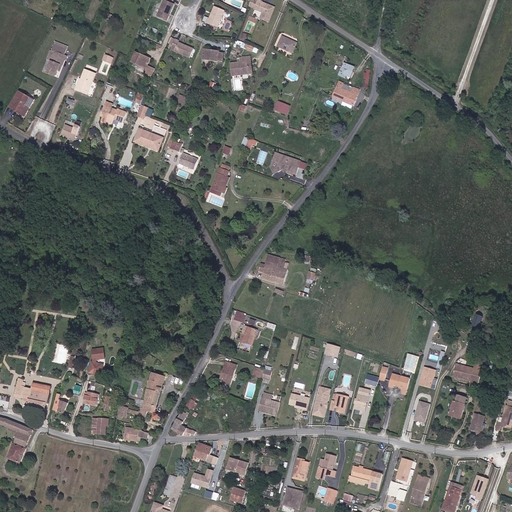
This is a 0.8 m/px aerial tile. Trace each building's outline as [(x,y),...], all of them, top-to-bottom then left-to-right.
[(168,13),(170,14),(174,4),(166,0),(163,0),(157,16),(167,20),(169,16),(167,15),(168,13)] [(257,0),(257,1),(254,7),(254,8),(262,12),(259,18),(268,21),(274,7),(262,2),(262,1),(259,0),(257,0)] [(215,5),(211,12),(213,12),(210,18),(209,17),(207,16),(205,21),(217,26),(225,10),(215,5)] [(251,16),(246,30),(254,32),(258,18),(251,16)] [(292,53),(296,43),(282,36),(278,46),(292,53)] [(179,42),(180,41),(175,39),(173,44),(172,48),(175,50),(175,51),(190,58),(194,49),(179,42)] [(46,72),(53,74),(54,70),(56,70),(57,70),(59,64),(61,65),(65,55),(64,54),(66,49),(53,43),(51,49),(54,50),(46,72)] [(211,52),(203,52),(202,60),(217,61),(217,59),(222,59),(223,53),(218,52),(218,51),(211,51),(211,52)] [(136,52),(133,58),(148,65),(150,60),(142,56),(143,55),(136,52)] [(231,75),(242,73),(241,70),(249,69),(248,59),(250,59),(250,54),(239,56),(240,61),(229,62),(231,75)] [(148,65),(133,58),(132,62),(147,68),(145,72),(152,75),(155,68),(148,65)] [(241,70),(242,73),(252,71),(250,59),(248,59),(249,69),(241,70)] [(343,75),(351,78),(353,71),(345,68),(343,75)] [(77,84),(75,89),(87,94),(95,73),(85,69),(81,78),(79,85),(77,84)] [(339,81),(333,97),(353,106),(360,90),(353,87),(353,88),(351,92),(344,90),(341,88),(343,83),(339,81)] [(24,97),(25,96),(18,92),(9,108),(15,111),(16,109),(25,114),(33,102),(24,97)] [(287,115),(291,106),(278,101),(275,110),(287,115)] [(144,118),(148,109),(142,106),(138,116),(144,118)] [(119,118),(118,121),(123,123),(127,113),(118,109),(117,110),(112,108),(111,110),(107,108),(104,117),(108,119),(107,122),(112,124),(114,119),(115,116),(119,118)] [(75,140),(79,127),(75,125),(74,128),(65,125),(61,134),(75,140)] [(140,129),(135,140),(159,149),(164,138),(140,129)] [(245,137),(242,145),(251,149),(253,144),(256,146),(258,141),(245,137)] [(159,149),(135,140),(135,142),(159,151),(159,149)] [(179,152),(182,144),(173,140),(170,148),(179,152)] [(230,154),(232,148),(225,146),(223,152),(230,154)] [(299,167),(301,161),(276,152),(274,158),(278,159),(279,162),(278,163),(271,167),(274,173),(281,170),(283,169),(288,170),(287,172),(296,175),(299,167)] [(198,160),(183,153),(179,163),(194,169),(198,160)] [(229,172),(228,171),(220,168),(211,192),(221,196),(222,192),(225,193),(227,188),(226,188),(224,187),(227,177),(229,172)] [(284,283),(288,269),(284,268),(285,263),(286,260),(268,255),(266,265),(261,264),(259,271),(265,273),(264,277),(284,283)] [(310,267),(308,282),(314,283),(317,268),(310,267)] [(238,310),(235,319),(244,322),(247,313),(238,310)] [(477,315),(474,327),(480,328),(483,316),(477,315)] [(257,330),(249,328),(247,334),(245,334),(242,343),(240,342),(238,349),(250,353),(257,330)] [(340,347),(328,344),(325,354),(338,357),(340,347)] [(103,346),(92,350),(94,358),(94,362),(93,361),(90,372),(102,375),(103,371),(101,367),(102,363),(97,362),(98,359),(106,357),(103,346)] [(408,354),(406,366),(417,368),(418,355),(408,354)] [(226,362),(220,381),(230,385),(237,365),(226,362)] [(477,389),(484,365),(475,363),(474,369),(464,366),(464,367),(457,365),(456,370),(455,370),(453,376),(470,381),(469,387),(477,389)] [(253,376),(262,379),(264,370),(256,367),(253,376)] [(432,383),(436,370),(425,367),(420,384),(435,389),(436,385),(432,383)] [(388,369),(382,368),(379,378),(379,379),(385,381),(388,369)] [(262,378),(270,380),(272,371),(265,369),(264,370),(262,378)] [(155,413),(166,376),(152,372),(141,412),(129,409),(128,412),(137,414),(136,418),(142,420),(143,416),(146,417),(146,415),(153,418),(152,419),(160,421),(162,417),(158,416),(159,414),(155,413)] [(406,393),(410,379),(392,374),(390,382),(389,386),(393,386),(393,385),(399,387),(402,387),(402,389),(401,391),(406,393)] [(365,384),(377,387),(379,379),(379,378),(367,375),(365,384)] [(46,409),(49,394),(32,390),(25,388),(25,386),(26,382),(23,382),(24,379),(19,378),(15,396),(25,398),(24,404),(46,409)] [(32,390),(49,394),(51,386),(33,382),(32,388),(32,390)] [(80,394),(82,387),(76,385),(74,392),(80,394)] [(311,392),(295,388),(294,392),(309,397),(311,392)] [(357,400),(357,404),(355,409),(365,411),(370,391),(360,389),(357,400)] [(85,395),(84,403),(97,405),(98,393),(87,392),(87,393),(88,394),(88,396),(85,395)] [(272,400),(273,394),(264,392),(262,398),(272,400)] [(322,392),(316,415),(324,417),(327,407),(326,406),(326,404),(328,403),(330,394),(322,392)] [(53,410),(64,414),(69,403),(59,400),(61,394),(58,393),(53,410)] [(193,394),(187,405),(186,406),(192,409),(198,397),(193,394)] [(293,394),(290,404),(296,406),(303,408),(303,409),(307,410),(310,398),(293,394)] [(337,412),(345,413),(349,397),(338,394),(336,401),(333,400),(330,410),(334,411),(335,407),(335,406),(338,407),(338,408),(337,412)] [(451,413),(461,416),(466,398),(458,395),(456,402),(454,401),(451,413)] [(108,411),(113,399),(108,396),(104,403),(105,404),(103,409),(108,411)] [(262,398),(259,410),(266,412),(267,411),(270,412),(271,414),(277,415),(280,403),(272,400),(262,398)] [(498,422),(495,429),(500,430),(501,426),(511,429),(511,424),(511,401),(509,400),(507,405),(501,423),(498,422)] [(426,421),(431,404),(420,401),(415,419),(419,420),(419,421),(422,422),(422,420),(426,421)] [(126,417),(128,408),(121,406),(118,419),(122,419),(122,416),(126,417)] [(182,411),(172,429),(178,432),(182,425),(189,413),(187,411),(186,413),(182,411)] [(470,430),(475,432),(477,432),(476,434),(481,435),(483,428),(481,427),(484,416),(475,414),(470,430)] [(25,447),(33,429),(7,419),(0,417),(0,423),(12,428),(20,431),(18,435),(15,444),(14,443),(8,457),(20,462),(26,448),(25,447)] [(109,426),(109,419),(93,418),(92,433),(106,435),(107,426),(109,426)] [(372,418),(369,426),(383,430),(385,422),(372,418)] [(178,432),(185,437),(189,436),(191,433),(194,435),(196,431),(193,430),(192,431),(182,425),(178,432)] [(147,439),(149,433),(142,431),(142,430),(136,429),(136,428),(126,427),(124,439),(137,441),(138,436),(147,439)] [(199,443),(194,456),(216,464),(218,458),(210,454),(212,448),(199,443)] [(331,470),(333,463),(334,463),(336,456),(326,454),(325,460),(321,459),(318,473),(326,475),(335,477),(336,472),(331,470)] [(230,457),(227,469),(245,475),(249,463),(230,457)] [(298,458),(293,478),(305,481),(309,463),(305,462),(305,460),(298,458)] [(408,477),(412,462),(402,459),(396,479),(404,482),(405,478),(408,477)] [(369,488),(377,490),(382,474),(374,472),(374,471),(363,469),(360,467),(354,466),(351,476),(370,482),(369,484),(369,488)] [(208,469),(206,477),(195,473),(192,483),(208,488),(213,471),(208,469)] [(177,478),(171,476),(164,494),(170,496),(177,478)] [(365,483),(369,484),(370,482),(351,476),(350,476),(349,481),(364,485),(365,483)] [(476,495),(475,499),(480,501),(487,480),(476,476),(470,493),(476,495)] [(421,506),(428,482),(418,479),(410,503),(421,506)] [(459,489),(460,485),(452,483),(449,492),(451,492),(453,486),(459,489)] [(464,486),(460,485),(459,489),(453,486),(451,492),(449,492),(446,499),(448,500),(446,507),(455,511),(458,503),(457,502),(459,495),(461,496),(464,486)] [(230,499),(242,503),(246,491),(234,487),(230,499)] [(337,491),(328,488),(324,500),(333,503),(337,491)] [(299,509),(303,492),(295,490),(294,492),(287,491),(284,505),(295,508),(299,509)] [(404,501),(407,493),(399,491),(397,499),(404,501)] [(346,493),(344,499),(353,501),(354,495),(346,493)] [(169,511),(171,508),(163,506),(165,502),(156,499),(152,511),(155,511),(169,511)]
